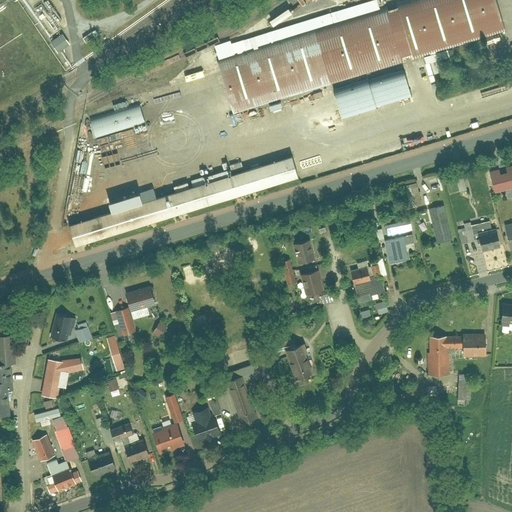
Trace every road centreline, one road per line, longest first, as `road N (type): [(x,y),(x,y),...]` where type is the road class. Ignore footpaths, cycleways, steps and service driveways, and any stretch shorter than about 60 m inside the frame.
road 1 (residential): [(511,135),(0,289)]
road 2 (residential): [(511,273),(439,292),(403,312),(334,418),(65,511)]
road 3 (track): [(447,511),(442,410),(334,418)]
road 4 (residential): [(25,511),(25,399),(37,332)]
